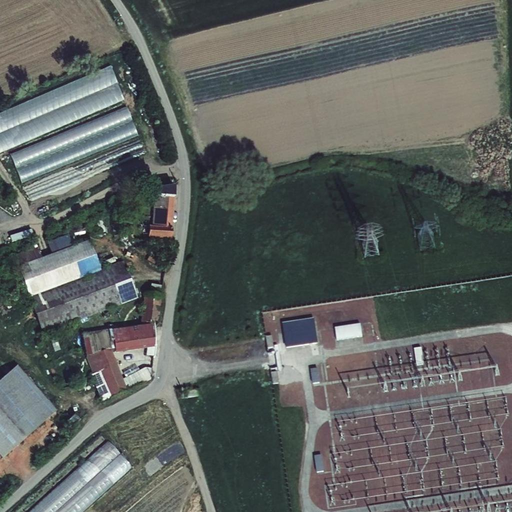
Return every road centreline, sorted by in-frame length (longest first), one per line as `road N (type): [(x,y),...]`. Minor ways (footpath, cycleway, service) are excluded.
road 1 (unclassified): [(167,379),(184,170),(172,119),(116,0)]
road 2 (unclassified): [(0,510),(103,417),(167,379)]
road 3 (unclassified): [(211,511),(167,379)]
